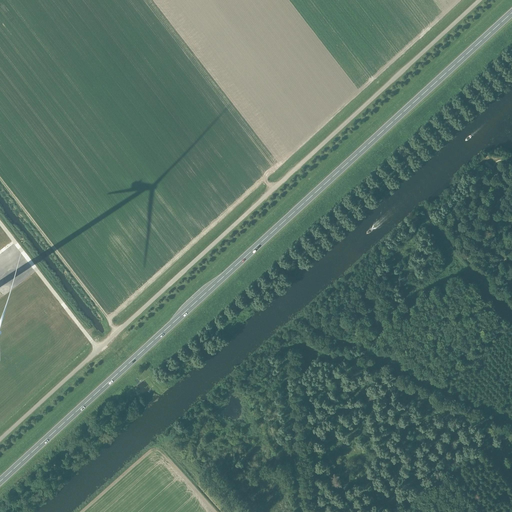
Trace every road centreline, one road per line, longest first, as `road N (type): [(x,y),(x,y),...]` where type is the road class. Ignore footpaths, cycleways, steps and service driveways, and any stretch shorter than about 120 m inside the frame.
road 1 (trunk): [(0,481),(511,12)]
road 2 (unclassified): [(0,439),(483,0)]
road 3 (track): [(98,348),(0,223)]
